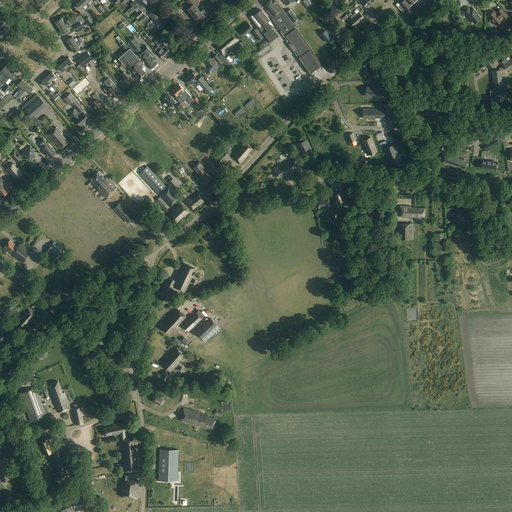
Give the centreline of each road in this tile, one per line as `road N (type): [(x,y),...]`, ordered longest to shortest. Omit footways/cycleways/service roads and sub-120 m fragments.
road 1 (secondary): [(0,216),(199,42)]
road 2 (unclassified): [(430,187),(326,182),(212,213)]
road 3 (residential): [(212,213),(325,77)]
road 4 (residential): [(134,379),(152,252)]
road 5 (residential): [(325,77),(349,125),(418,135)]
